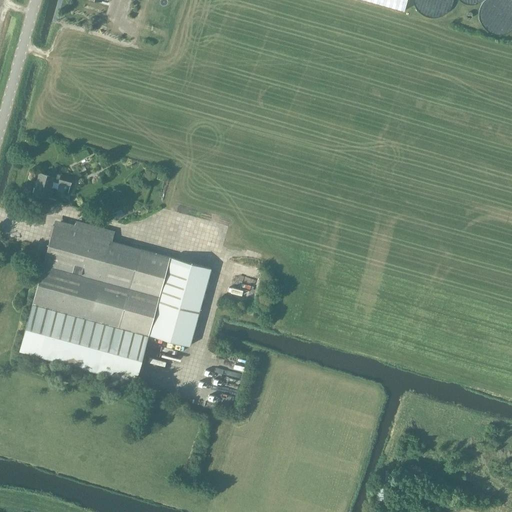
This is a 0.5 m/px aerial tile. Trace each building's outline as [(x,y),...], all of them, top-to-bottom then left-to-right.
[(365,0),(404,11),(407,0),(365,0)] [(126,16),(121,19),(124,24),(129,20),(126,16)] [(72,178),(49,171),(47,175),(40,173),(34,194),(48,198),(53,181),(70,186),(72,178)] [(33,303),(20,351),(136,382),(149,334),(190,345),(211,268),(170,257),(133,247),(124,244),(112,241),(54,225),(43,265),(34,300),(33,303)] [(390,498),(388,506),(407,511),(409,503),(390,498)]
